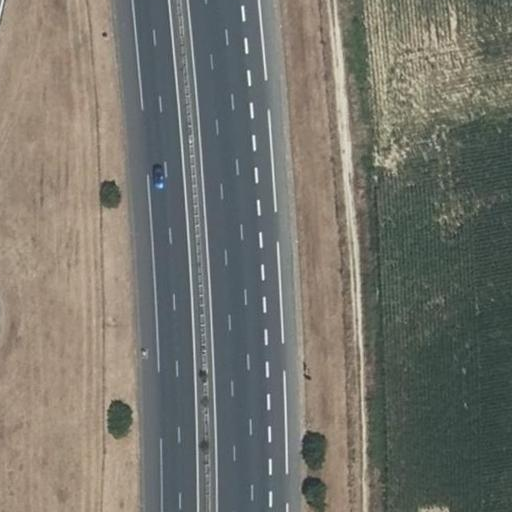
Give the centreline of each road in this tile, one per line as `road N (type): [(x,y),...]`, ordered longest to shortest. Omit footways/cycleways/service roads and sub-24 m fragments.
road 1 (track): [(333,0),(352,204),(364,511)]
road 2 (motorway): [(243,511),(216,0)]
road 3 (motorway): [(153,0),(179,511)]
